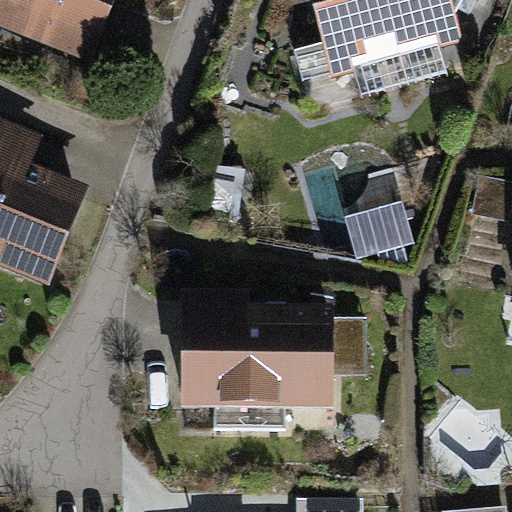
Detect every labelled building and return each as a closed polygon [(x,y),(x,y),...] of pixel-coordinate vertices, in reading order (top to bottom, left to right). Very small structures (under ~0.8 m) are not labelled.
[(108,0),(0,0),(0,32),(86,63),(100,24),(108,0)] [(303,0),(317,47),(295,53),(311,108),(444,72),(438,50),(457,45),(452,27),(465,0),(303,0)] [(35,134),(0,120),(0,259),(40,274),(73,187),(22,168),(35,134)] [(235,178),(208,176),(207,193),(234,195),(235,178)] [(509,185),(473,178),(467,212),(502,219),(509,185)] [(346,214),(359,256),(415,239),(402,196),(346,214)] [(244,289),(174,288),(173,329),(172,409),(208,409),(207,428),(278,429),(278,403),(326,404),(326,374),(360,375),(361,322),(326,321),(326,304),(243,303),(244,289)] [(359,511),(359,497),(295,498),(295,511),(359,511)]
